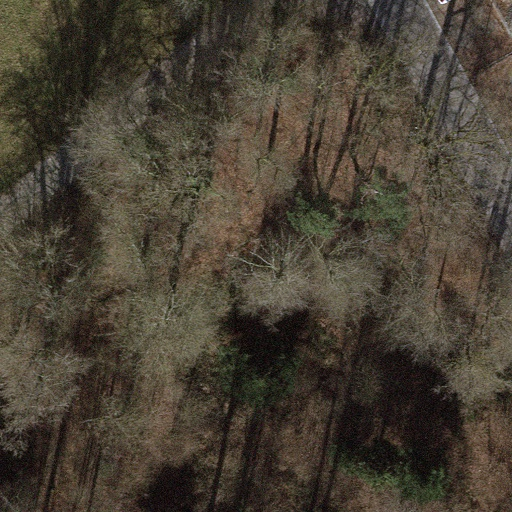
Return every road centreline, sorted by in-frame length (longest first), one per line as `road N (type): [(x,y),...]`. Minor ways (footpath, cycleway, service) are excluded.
road 1 (track): [(0,222),(264,0)]
road 2 (unclassified): [(397,0),(511,208)]
